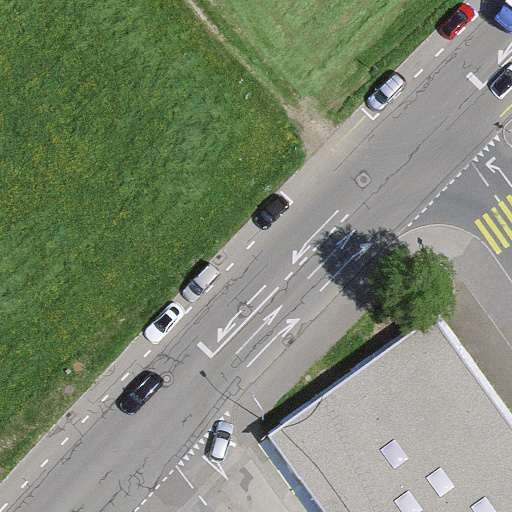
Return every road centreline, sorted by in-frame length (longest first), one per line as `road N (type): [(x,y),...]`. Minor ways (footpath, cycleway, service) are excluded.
road 1 (unclassified): [(511,37),(435,107),(140,421)]
road 2 (unclassified): [(140,421),(54,511)]
